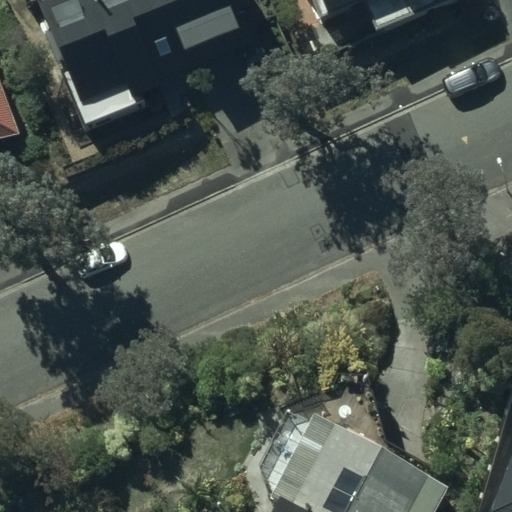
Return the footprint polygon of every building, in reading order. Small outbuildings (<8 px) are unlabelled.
[(67,0),(36,14),(81,118),(122,100),(128,115),(163,100),(159,91),(251,51),(242,29),(256,23),(246,0),(67,0)] [(313,0),(327,29),(362,13),(378,46),(459,8),(454,0),(313,0)] [(0,156),(22,148),(0,86),(0,156)] [(441,511),(448,499),(314,435),(313,442),(283,428),(255,488),(269,511),(441,511)] [(511,511),(511,472),(496,511),(511,511)]
